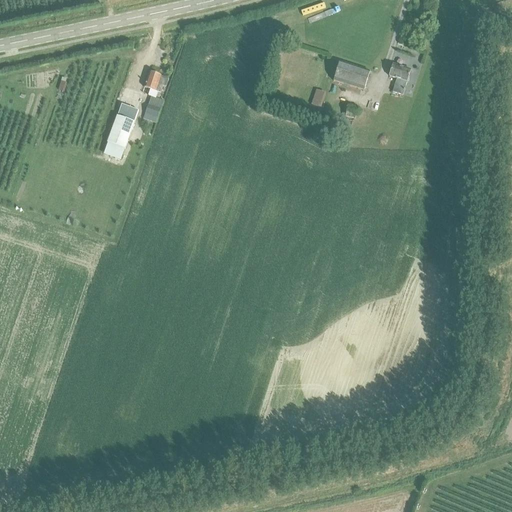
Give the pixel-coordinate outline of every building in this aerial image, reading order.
[(364,92),(370,73),(326,58),(310,106),(319,109),(328,80),(364,92)] [(393,93),(403,96),(411,71),(393,65),(389,77),(397,80),(393,93)] [(152,89),(150,95),(152,95),(145,114),(157,118),(164,100),(156,97),(158,91),(160,92),(163,85),(166,86),(168,79),(161,76),(150,72),(145,86),(152,89)] [(139,112),(122,106),(108,144),(125,150),(139,112)] [(348,109),(345,119),(353,121),(356,111),(348,109)]
